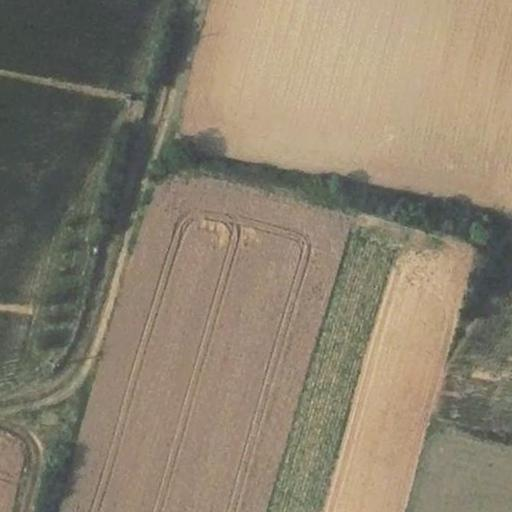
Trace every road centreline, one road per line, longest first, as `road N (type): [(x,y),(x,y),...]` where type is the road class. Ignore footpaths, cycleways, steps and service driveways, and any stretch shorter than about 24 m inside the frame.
road 1 (track): [(198,0),(95,342),(72,382),(0,407)]
road 2 (track): [(0,412),(37,431),(44,450),(29,511)]
